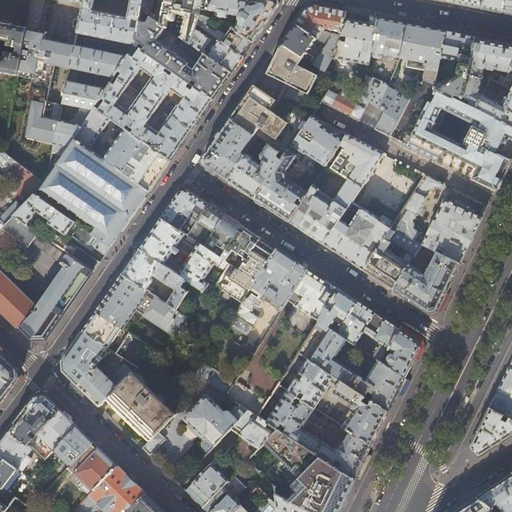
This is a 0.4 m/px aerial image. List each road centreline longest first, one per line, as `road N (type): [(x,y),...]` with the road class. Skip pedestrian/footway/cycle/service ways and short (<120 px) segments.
road 1 (residential): [(445,342),(179,167)]
road 2 (residential): [(179,167),(42,372)]
road 3 (residential): [(296,0),(179,167)]
road 4 (residential): [(42,372),(185,511)]
road 5 (secondary): [(387,506),(463,352)]
road 6 (residential): [(511,29),(361,0)]
road 7 (residential): [(387,506),(434,504),(511,454)]
